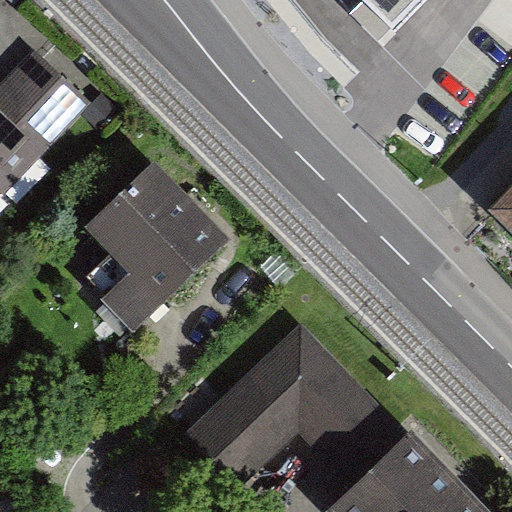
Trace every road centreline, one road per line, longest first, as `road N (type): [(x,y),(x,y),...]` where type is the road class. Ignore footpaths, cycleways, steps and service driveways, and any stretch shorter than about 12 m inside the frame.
road 1 (primary): [(511,367),(153,0)]
road 2 (unknown): [(413,269),(511,129)]
